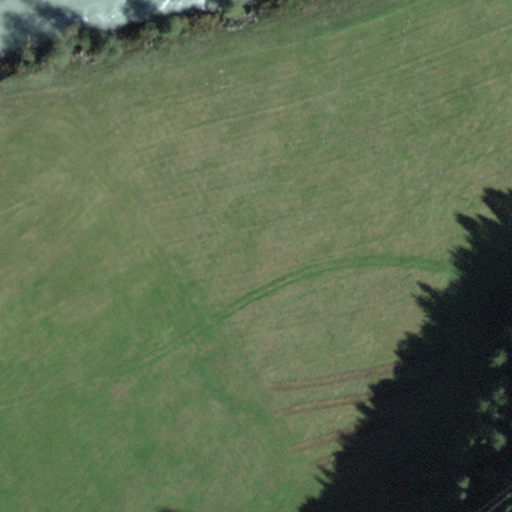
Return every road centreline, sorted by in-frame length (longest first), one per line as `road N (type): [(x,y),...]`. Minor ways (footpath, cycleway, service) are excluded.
road 1 (track): [(205,325),(304,269),(392,262),(456,269)]
road 2 (track): [(205,325),(92,379),(0,404)]
